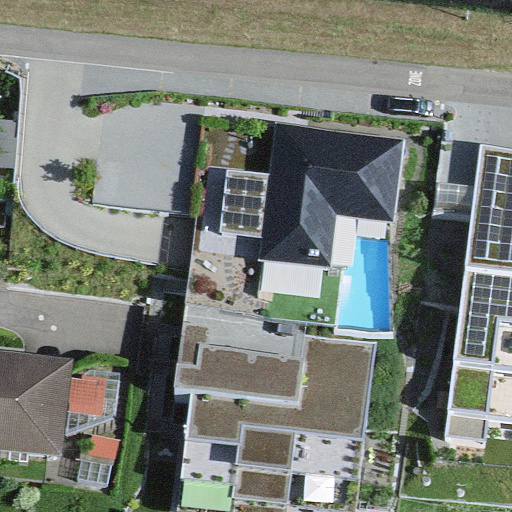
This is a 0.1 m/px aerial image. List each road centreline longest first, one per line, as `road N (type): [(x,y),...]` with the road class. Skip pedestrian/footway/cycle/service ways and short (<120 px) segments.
road 1 (residential): [(435,81),(0,39)]
road 2 (residential): [(137,331),(0,303)]
